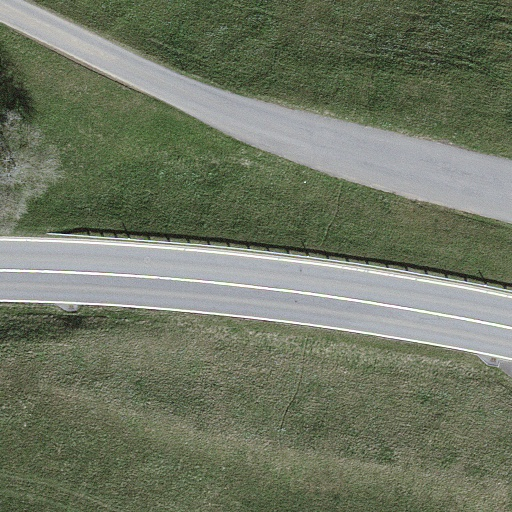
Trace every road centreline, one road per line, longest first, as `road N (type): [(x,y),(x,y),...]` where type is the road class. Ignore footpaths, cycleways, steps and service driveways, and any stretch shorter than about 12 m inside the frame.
road 1 (unclassified): [(511,190),(289,135),(0,8)]
road 2 (tertiary): [(0,270),(281,291),(511,328)]
